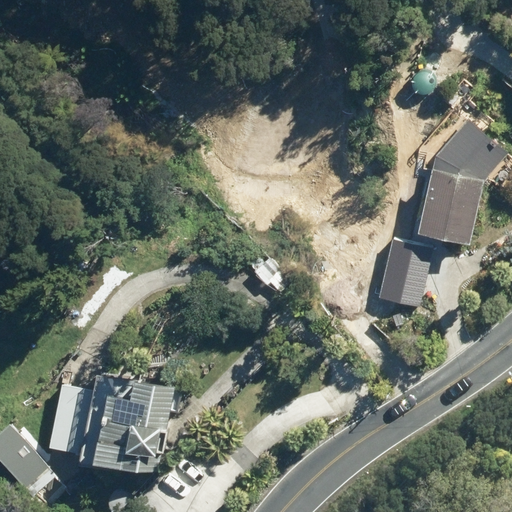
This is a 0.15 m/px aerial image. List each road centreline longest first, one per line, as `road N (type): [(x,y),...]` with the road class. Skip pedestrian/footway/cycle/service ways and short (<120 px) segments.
road 1 (unknown): [(412,403),(340,279),(327,236),(332,31),(324,0)]
road 2 (tertiary): [(284,511),(314,475),(386,419),(511,336)]
